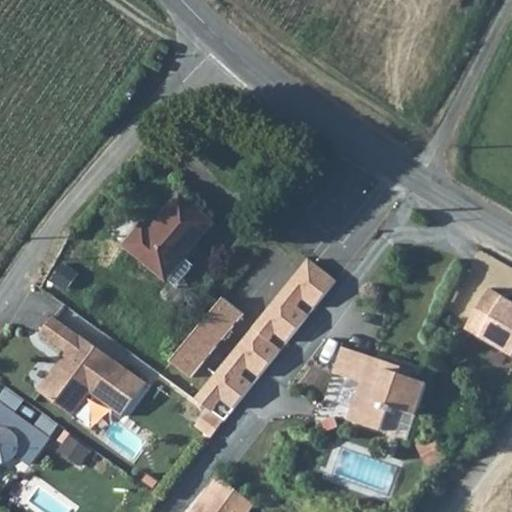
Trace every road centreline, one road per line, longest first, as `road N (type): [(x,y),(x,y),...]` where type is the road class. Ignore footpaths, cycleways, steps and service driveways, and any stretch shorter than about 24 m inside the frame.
road 1 (residential): [(223,42),(99,171),(0,308)]
road 2 (secondary): [(223,42),(358,146),(511,235)]
road 3 (track): [(510,0),(421,182)]
road 4 (track): [(223,42),(160,32),(113,0)]
